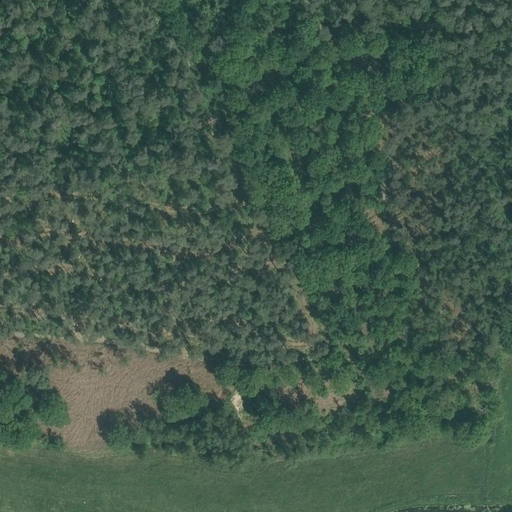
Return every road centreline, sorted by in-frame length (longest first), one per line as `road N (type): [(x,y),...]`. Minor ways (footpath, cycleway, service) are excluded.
road 1 (track): [(0,330),(237,361),(381,360),(420,346),(440,356),(511,347)]
road 2 (track): [(306,0),(332,49),(382,76),(392,107),(386,210),(443,292),(440,332),(420,346)]
